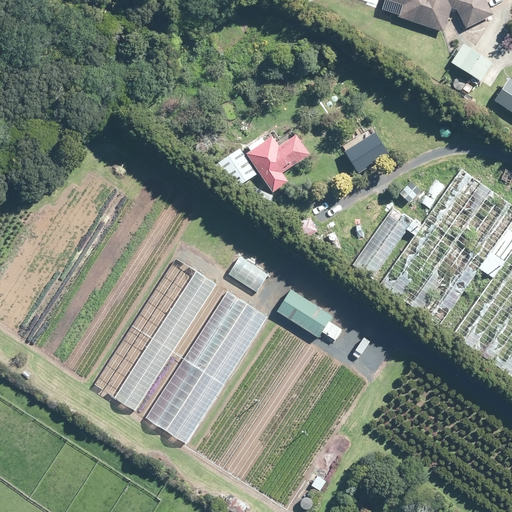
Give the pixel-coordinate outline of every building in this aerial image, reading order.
[(385,0),(385,3),(402,7),(399,22),(444,34),(450,14),(456,15),(465,33),(492,19),(482,0),(385,0)] [(492,64),(462,45),(450,64),(480,83),(492,64)] [(511,82),(509,80),(494,103),(511,114),(511,82)] [(242,148),(214,167),(240,187),(259,174),(273,194),(288,184),(283,175),(310,156),(296,136),(279,147),(268,131),(242,148)] [(424,224),(416,236),(381,285),(438,326),(479,269),(490,253),(511,222),(511,212),(459,175),(424,224)] [(416,236),(424,224),(397,205),(351,269),(369,282),(406,229),(416,236)] [(268,274),(232,252),(220,271),(256,294),(268,274)] [(490,253),(479,269),(493,279),(454,335),(511,376),(511,374),(511,253),(505,264),(490,253)] [(136,412),(217,287),(175,259),(94,384),(136,412)] [(328,322),(331,316),(291,291),(278,313),(318,338),(321,333),(334,342),(341,330),(328,322)] [(226,292),(145,417),(185,443),(266,318),(226,292)] [(327,480),(319,474),(312,486),(320,491),(327,480)] [(314,501),(305,497),(299,507),(308,511),(314,501)]
